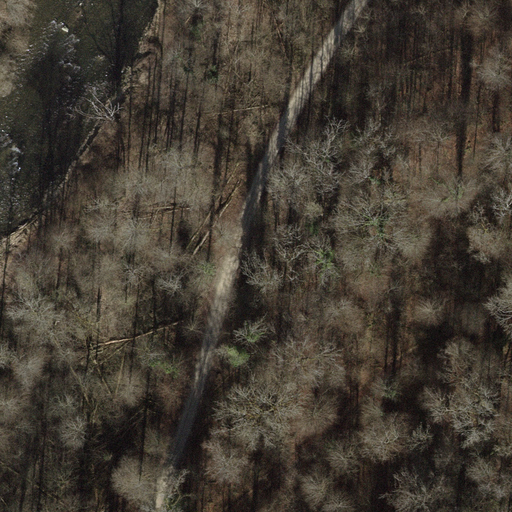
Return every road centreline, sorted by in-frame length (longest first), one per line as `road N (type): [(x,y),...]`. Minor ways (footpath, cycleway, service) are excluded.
road 1 (track): [(365,0),(289,112),(262,174),(158,511)]
road 2 (track): [(242,511),(418,354),(511,322)]
